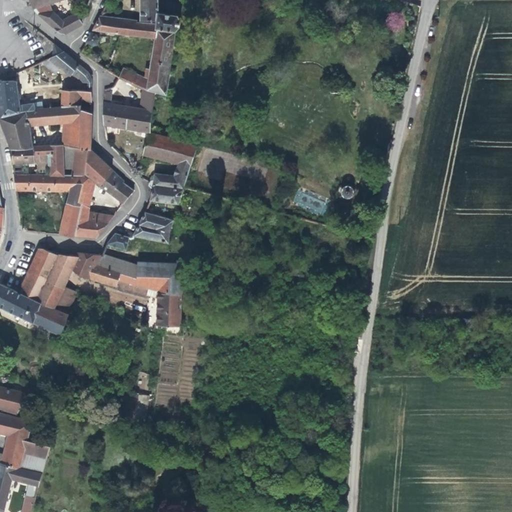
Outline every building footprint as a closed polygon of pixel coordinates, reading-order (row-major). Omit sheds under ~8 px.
[(30,0),(34,9),(49,4),(61,0),(74,0),(74,14),(70,17),(62,21),(53,12),(39,16),(59,33),(66,34),(82,25),(90,0),(30,0)] [(157,12),(157,0),(139,0),(139,22),(148,22),(148,26),(137,24),(137,22),(105,17),(108,12),(104,9),(93,30),(153,40),(147,79),(146,89),(154,92),(154,91),(165,93),(175,30),(178,27),(180,20),(177,15),(157,12)] [(34,9),(39,16),(53,12),(49,4),(34,9)] [(96,35),(91,33),(87,41),(92,44),(95,44),(98,39),(96,35)] [(64,51),(40,62),(40,66),(43,66),(46,64),(49,65),(52,62),(58,69),(61,67),(70,74),(72,73),(73,71),(80,77),(83,82),(90,82),(90,80),(88,73),(64,51)] [(136,87),(139,88),(142,77),(122,70),(119,78),(136,87)] [(139,88),(146,89),(147,79),(142,77),(139,88)] [(17,79),(0,81),(0,116),(35,110),(35,109),(34,103),(22,105),(21,100),(19,90),(17,79)] [(148,133),(154,92),(146,89),(139,88),(136,87),(136,92),(142,93),(141,105),(141,109),(109,104),(110,99),(111,93),(103,92),(104,125),(148,133)] [(91,92),(63,89),(61,107),(72,106),(90,113),(90,108),(81,108),(81,100),(91,101),(91,92)] [(134,104),(141,105),(142,93),(136,92),(134,104)] [(134,104),(110,99),(109,104),(141,109),(141,105),(134,104)] [(35,110),(0,116),(0,120),(11,149),(33,148),(29,126),(63,122),(70,121),(69,147),(76,147),(90,149),(91,113),(90,113),(72,106),(61,107),(35,109),(35,110)] [(195,144),(148,133),(142,155),(178,164),(174,175),(157,173),(154,176),(154,179),(147,181),(149,182),(148,186),(152,190),(150,200),(178,203),(195,144)] [(33,148),(11,149),(13,163),(34,162),(34,156),(37,156),(37,154),(43,153),(43,155),(47,155),(47,157),(50,157),(51,174),(64,175),(63,146),(33,148)] [(112,170),(90,149),(76,147),(72,175),(84,175),(86,175),(95,182),(101,186),(112,170)] [(124,181),(112,170),(101,186),(124,203),(134,191),(123,183),(124,181)] [(84,175),(72,175),(64,175),(51,174),(14,173),(16,190),(69,191),(61,228),(54,228),(54,230),(46,229),(45,233),(75,235),(82,204),(82,203),(78,203),(84,175)] [(90,206),(95,182),(86,175),(84,175),(78,203),(82,203),(82,204),(90,206)] [(343,200),(346,200),(349,200),(353,197),(354,194),(355,191),(353,187),(351,185),(349,184),(346,183),(343,184),(340,185),(338,188),(338,191),(338,193),(338,195),(340,197),(341,199),(343,200)] [(88,213),(90,206),(82,204),(75,235),(96,237),(110,220),(87,218),(88,213)] [(170,230),(173,220),(144,211),(134,233),(132,232),(130,232),(128,233),(126,234),(126,236),(115,233),(107,243),(126,250),(127,239),(130,239),(134,238),(134,237),(135,235),(169,243),(170,230)] [(118,286),(119,280),(121,273),(120,273),(95,266),(100,255),(78,252),(77,255),(68,256),(59,254),(44,249),(38,249),(18,292),(61,312),(71,289),(64,286),(72,268),(86,277),(90,276),(92,279),(118,286)] [(139,271),(139,264),(103,253),(102,255),(100,255),(95,266),(120,273),(121,266),(139,271)] [(182,290),(183,263),(173,262),(172,265),(139,264),(139,271),(121,266),(120,273),(121,273),(119,280),(159,290),(182,290)] [(157,325),(181,325),(181,312),(182,290),(159,290),(119,280),(118,286),(117,290),(147,297),(147,295),(158,297),(157,311),(157,325)] [(0,284),(0,306),(60,334),(68,315),(61,312),(18,292),(0,284)] [(0,406),(18,410),(18,408),(21,392),(0,386),(0,406)] [(116,418),(132,420),(139,392),(123,389),(116,418)] [(31,394),(21,392),(18,408),(28,410),(31,394)] [(132,420),(145,422),(148,394),(139,392),(132,420)] [(45,464),(51,444),(28,438),(32,420),(0,412),(0,431),(8,434),(4,454),(3,459),(0,458),(0,462),(42,473),(44,468),(23,462),(25,452),(32,454),(31,460),(45,464)] [(39,485),(42,473),(0,462),(0,511),(0,510),(5,508),(13,478),(39,485)] [(28,511),(32,511),(36,498),(31,497),(28,508),(30,508),(28,511)]
